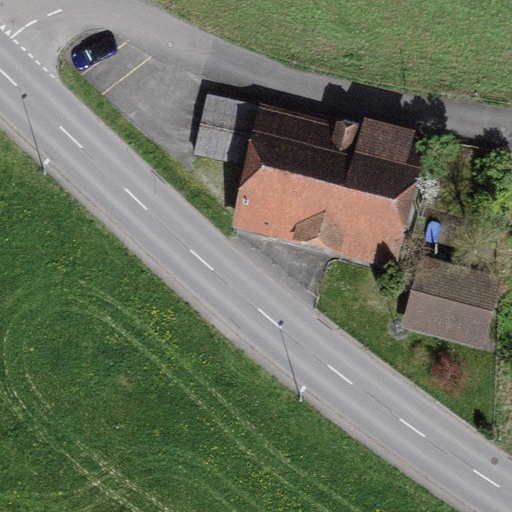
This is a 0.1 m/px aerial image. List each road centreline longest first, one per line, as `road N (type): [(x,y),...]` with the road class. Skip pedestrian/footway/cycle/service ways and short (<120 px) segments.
road 1 (secondary): [(0,60),(278,321),(511,491)]
road 2 (residential): [(511,130),(237,72),(107,9),(52,15),(0,37)]
